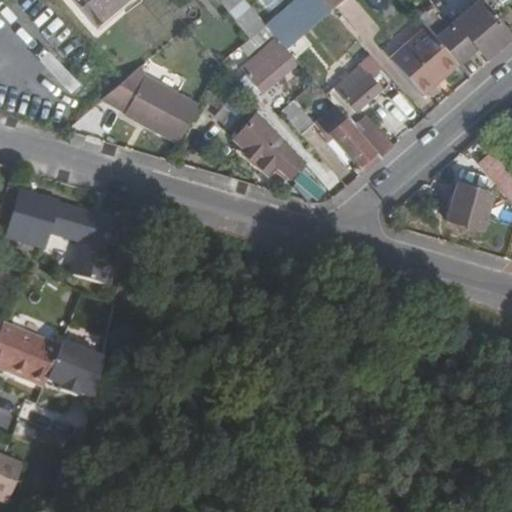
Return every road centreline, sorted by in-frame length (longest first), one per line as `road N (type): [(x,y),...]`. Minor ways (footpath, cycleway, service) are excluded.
road 1 (residential): [(0,135),(343,236)]
road 2 (residential): [(343,236),(370,197),(511,74)]
road 3 (residential): [(343,236),(511,286)]
